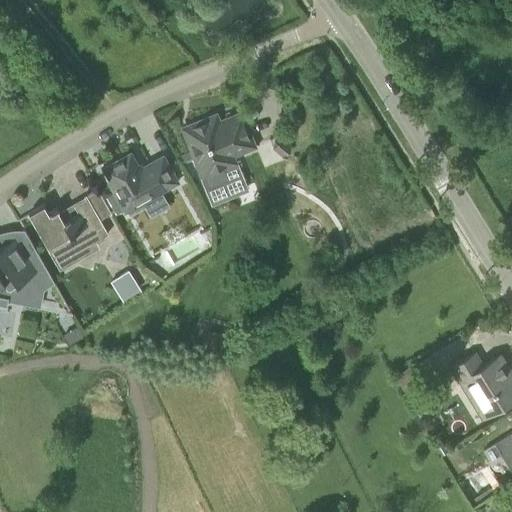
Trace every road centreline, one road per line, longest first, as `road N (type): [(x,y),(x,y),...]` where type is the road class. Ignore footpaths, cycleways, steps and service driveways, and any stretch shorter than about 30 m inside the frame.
road 1 (residential): [(0,190),(144,98),(337,15)]
road 2 (tertiary): [(511,286),(337,15)]
